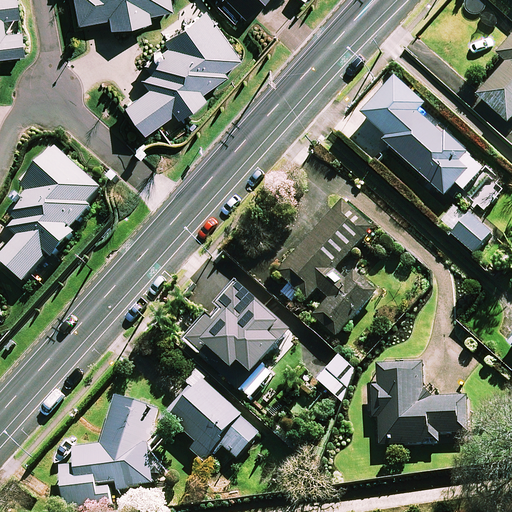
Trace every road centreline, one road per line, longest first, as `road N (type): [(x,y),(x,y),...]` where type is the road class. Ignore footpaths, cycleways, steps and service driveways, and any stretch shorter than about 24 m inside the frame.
road 1 (tertiary): [(178,214),(373,0)]
road 2 (tertiary): [(0,414),(178,214)]
road 3 (residential): [(178,214),(49,95)]
